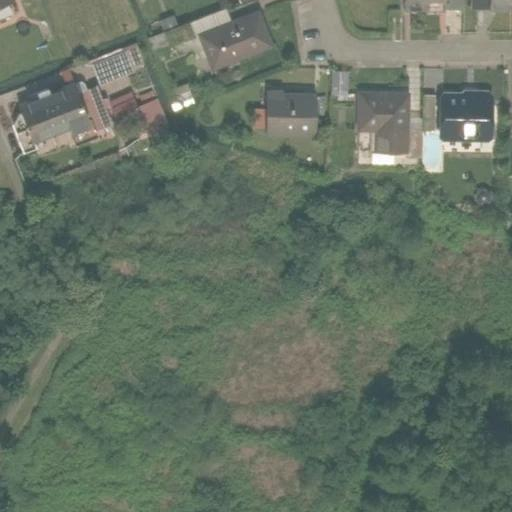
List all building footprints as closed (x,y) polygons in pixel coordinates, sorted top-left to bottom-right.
[(0,0),(0,9),(10,6),(7,0),(0,0)] [(402,0),(402,16),(442,16),(442,7),(454,7),(454,0),(402,0)] [(511,0),(484,0),(485,14),(511,13),(511,0)] [(144,43),(154,69),(171,62),(167,51),(196,40),(230,27),(224,12),(144,43)] [(230,27),(196,40),(211,76),(271,52),(257,16),(230,27)] [(136,48),(89,65),(97,87),(134,74),(131,67),(141,64),(136,48)] [(337,68),(337,92),(353,92),(354,68),(337,68)] [(11,131),(22,156),(33,152),(34,146),(67,133),(69,140),(88,134),(87,124),(89,123),(96,140),(114,138),(109,129),(113,127),(105,111),(107,110),(103,101),(101,102),(95,89),(87,92),(84,85),(81,83),(73,86),(73,89),(59,94),(48,98),(45,91),(23,101),(27,112),(18,115),(11,131)] [(187,86),(166,94),(173,113),(194,105),(187,86)] [(285,92),(265,92),(265,139),(315,139),(315,97),(285,97),(285,92)] [(439,95),(434,99),(434,137),(436,140),(441,144),(485,144),(488,139),(489,97),(483,92),(463,93),(458,95),(439,95)] [(406,96),(355,95),(354,136),(372,136),(372,154),(405,154),(406,96)] [(168,124),(158,99),(133,108),(129,97),(110,104),(118,125),(135,118),(142,135),(168,124)]
